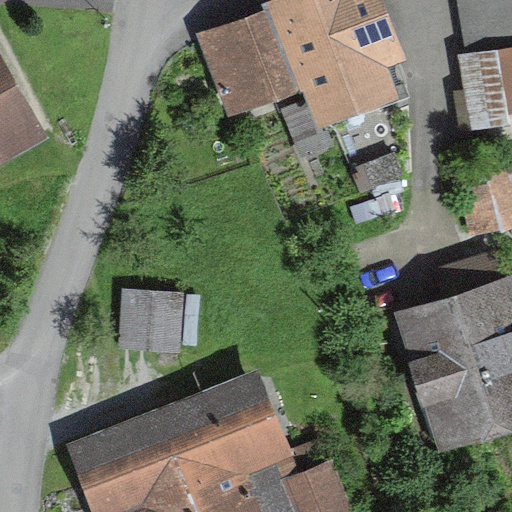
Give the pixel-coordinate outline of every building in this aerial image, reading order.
[(394,44),(376,0),(298,0),(288,4),(310,69),(326,112),(384,90),(370,53),(394,44)] [(511,0),(466,0),(486,118),(511,113),(511,0)] [(208,34),(233,97),(310,69),(288,4),(208,34)] [(0,135),(26,121),(0,76),(0,135)] [(511,168),(478,170),(482,221),(511,219),(511,168)] [(417,312),(455,431),(511,412),(511,335),(490,265),(443,280),(449,302),(417,312)] [(124,288),(121,346),(178,349),(182,291),(124,288)] [(118,511),(125,509),(141,503),(275,451),(247,379),(80,444),(104,511),(118,511)] [(347,511),(327,462),(286,478),(275,451),(141,503),(125,509),(126,511),(347,511)]
